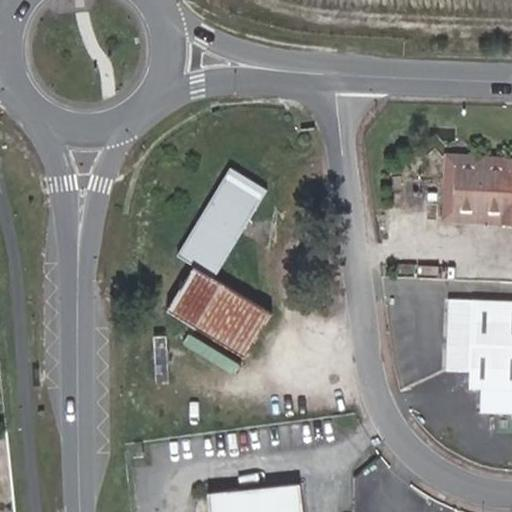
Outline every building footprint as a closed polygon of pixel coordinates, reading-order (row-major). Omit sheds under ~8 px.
[(443,217),(500,220),(501,209),(454,207),(456,164),(504,166),(504,156),(446,153),(443,217)] [(511,156),(504,156),(504,166),(456,164),(454,207),(501,209),(500,220),(511,220),(511,156)] [(226,171),(176,260),(192,270),(168,315),(246,360),(271,316),(213,282),(263,193),(226,171)] [(511,299),(450,299),(448,369),(472,369),(471,386),(483,386),(483,409),(511,409),(511,299)] [(300,511),(298,482),(206,491),(208,511),(300,511)]
